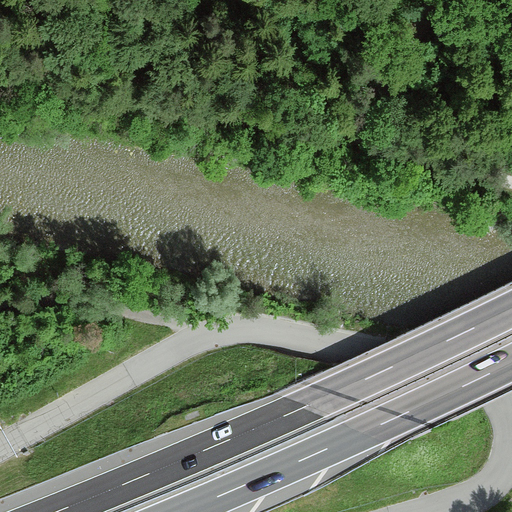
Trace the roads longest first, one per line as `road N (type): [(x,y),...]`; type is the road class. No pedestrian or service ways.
road 1 (track): [(511,181),(354,133),(0,59)]
road 2 (motorway): [(511,308),(55,511)]
road 3 (motorway): [(180,511),(511,362)]
road 4 (track): [(0,353),(214,331)]
road 5 (track): [(354,133),(434,0)]
